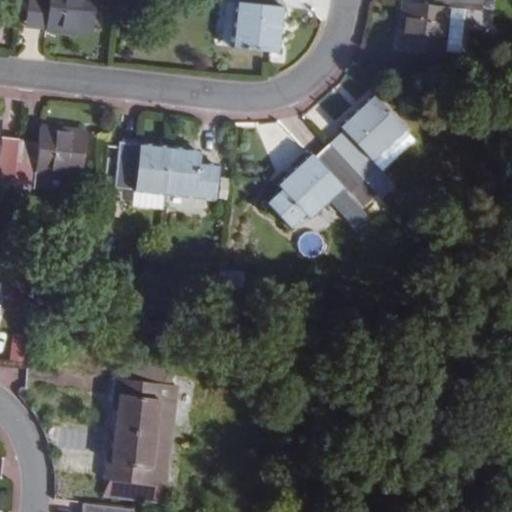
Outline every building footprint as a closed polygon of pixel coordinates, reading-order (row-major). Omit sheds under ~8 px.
[(31,3),(13,0),(11,23),(29,26),(31,3)] [(12,0),(13,0),(31,3),(29,26),(76,31),(78,0),(12,0)] [(269,10),(258,8),(258,0),(205,0),(205,2),(217,4),(211,51),(264,59),(269,10)] [(467,10),(468,0),(413,0),(413,4),(388,0),(382,45),(429,51),(435,7),(452,9),(467,10)] [(429,51),(447,53),(452,9),(435,7),(429,51)] [(437,75),(411,72),(408,91),(435,94),(437,75)] [(330,135),(336,140),(319,155),(365,206),(380,192),(361,170),(392,141),(364,107),(330,135)] [(21,157),(3,154),(0,181),(0,187),(17,190),(19,175),(64,179),(70,136),(24,130),(22,142),(21,157)] [(22,142),(5,139),(3,154),(21,157),(22,142)] [(102,149),(95,196),(116,198),(147,202),(152,156),(102,149)] [(330,196),(350,218),(365,206),(319,155),(306,167),(299,161),(266,192),(271,198),(256,211),(276,233),(292,219),(297,225),(330,196)] [(179,171),(181,160),(152,156),(147,202),(197,208),(201,173),(179,171)] [(147,202),(116,198),(114,215),(145,218),(147,202)] [(36,277),(10,274),(5,314),(31,317),(36,277)] [(113,378),(167,384),(169,363),(116,357),(113,378)] [(162,434),(167,384),(113,378),(109,377),(107,402),(113,402),(110,428),(148,432),(162,434)] [(97,432),(54,427),(52,447),(95,451),(97,432)] [(162,434),(148,432),(110,428),(106,455),(100,454),(97,478),(157,484),(162,434)] [(157,484),(97,478),(95,496),(154,503),(157,484)] [(128,511),(129,509),(79,503),(78,511),(128,511)]
